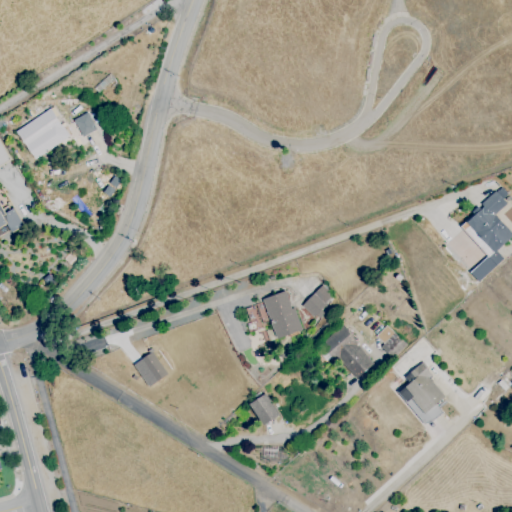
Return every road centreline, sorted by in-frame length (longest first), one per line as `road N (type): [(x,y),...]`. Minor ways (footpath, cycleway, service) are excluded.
road 1 (residential): [(27,335),(71,336),(482,190)]
road 2 (tertiary): [(190,0),(131,223),(109,266),(64,316),(0,341)]
road 3 (residential): [(36,339),(307,511)]
road 4 (residential): [(197,110),(298,147),(341,137),(364,118),(380,39),(393,21)]
road 5 (tertiary): [(41,511),(0,371)]
road 6 (residential): [(364,118),(421,55),(414,22),(393,21)]
